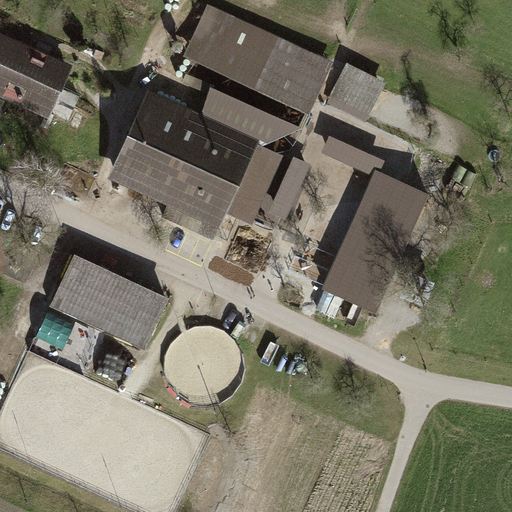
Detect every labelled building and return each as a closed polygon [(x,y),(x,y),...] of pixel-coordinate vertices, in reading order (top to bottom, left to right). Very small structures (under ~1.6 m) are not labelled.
[(204,5),(182,55),(308,112),(331,61),(204,5)] [(0,31),(0,96),(49,117),(72,63),(0,31)] [(348,62),(328,100),(366,120),(386,81),(348,62)] [(153,84),(111,179),(219,229),(227,212),(272,232),(276,223),(258,215),(288,153),(260,140),(304,124),(211,82),(201,106),(153,84)] [(330,132),(322,150),(374,173),(325,284),(376,306),(427,191),(379,170),(385,156),(330,132)] [(71,255),(46,307),(143,354),(168,301),(71,255)]
